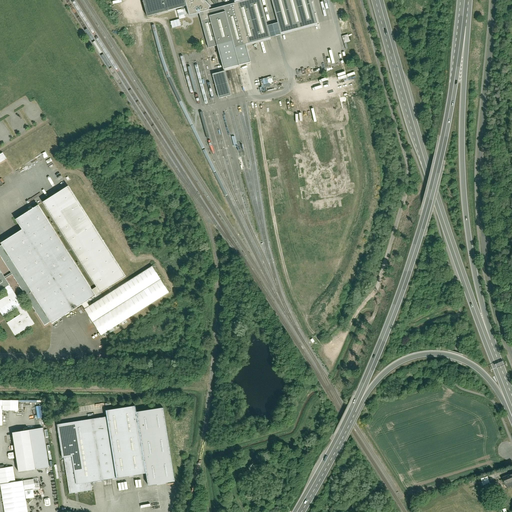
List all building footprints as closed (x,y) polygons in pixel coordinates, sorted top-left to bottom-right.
[(142,0),(146,16),(150,15),(186,5),(189,16),(200,13),(209,49),(214,48),(219,46),(226,72),(230,71),(236,69),(252,65),(246,46),(270,39),(260,0),(254,0),(211,12),(211,10),(212,10),(210,6),(207,4),(206,2),(203,0),(142,0)] [(311,0),(272,0),(283,35),(318,26),(311,0)] [(344,43),(350,41),(348,34),(342,36),(344,43)] [(224,72),(213,75),(220,97),(231,94),(224,72)] [(20,315),(6,323),(14,336),(34,323),(18,298),(25,294),(45,325),(51,321),(52,323),(125,276),(67,186),(16,219),(22,229),(0,242),(0,255),(11,272),(4,276),(0,269),(0,291),(5,289),(9,295),(0,300),(0,311),(3,316),(16,309),(20,315)] [(153,267),(84,311),(100,337),(170,293),(153,267)] [(0,425),(2,425),(2,411),(19,411),(19,400),(0,399),(0,425)] [(61,459),(63,459),(69,494),(92,490),(91,482),(146,474),(148,486),(176,482),(165,409),(137,414),(136,407),(107,412),(108,417),(56,425),(61,459)] [(44,431),(14,435),(20,473),(50,469),(44,431)] [(511,471),(503,475),(506,484),(510,482),(511,486),(511,471)] [(33,479),(0,484),(0,485),(4,511),(28,511),(25,491),(35,489),(33,479)] [(488,482),(486,483),(488,492),(500,489),(498,481),(488,483),(488,482)]
